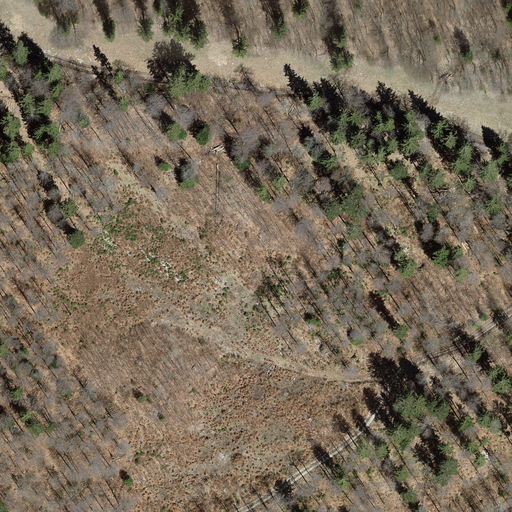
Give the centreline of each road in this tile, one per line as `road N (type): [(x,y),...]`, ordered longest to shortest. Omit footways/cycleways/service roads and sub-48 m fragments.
road 1 (track): [(0,48),(110,73),(355,81),(511,128)]
road 2 (track): [(222,511),(360,422),(411,363),(511,304)]
